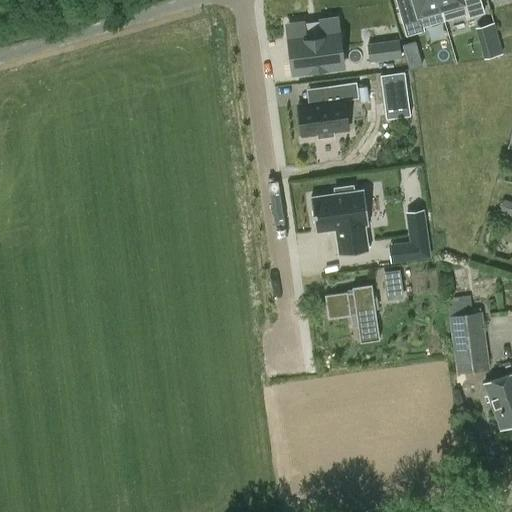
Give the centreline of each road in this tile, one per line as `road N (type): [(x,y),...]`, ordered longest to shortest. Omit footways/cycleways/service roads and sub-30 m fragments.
road 1 (residential): [(242,0),(292,370)]
road 2 (residential): [(195,0),(0,58)]
